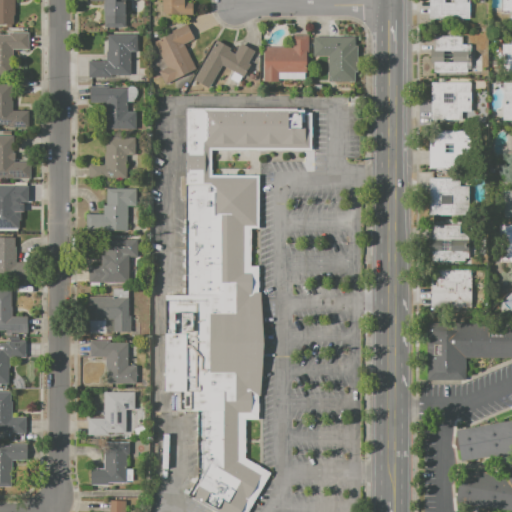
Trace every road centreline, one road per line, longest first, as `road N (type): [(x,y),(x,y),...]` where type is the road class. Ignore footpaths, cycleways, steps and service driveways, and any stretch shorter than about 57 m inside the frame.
road 1 (residential): [(57,0),(57,488),(49,503)]
road 2 (secondary): [(393,0),(391,489)]
road 3 (residential): [(393,6),(236,0)]
